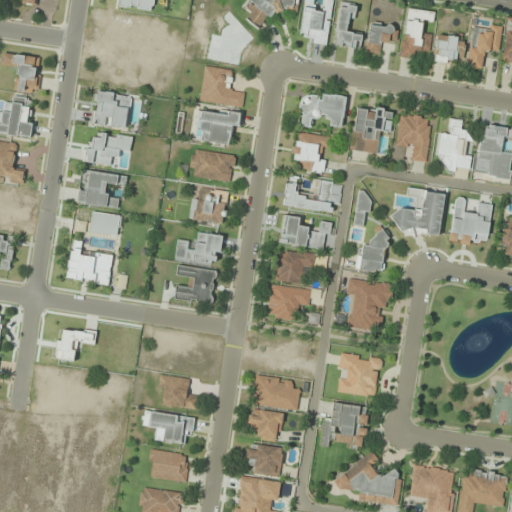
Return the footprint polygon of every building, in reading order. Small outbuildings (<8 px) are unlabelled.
[(297,0),(248,0),(246,23),(262,25),(264,11),(296,15),(297,0)] [(331,0),(323,0),(323,9),(312,8),(313,0),(304,0),(299,40),(326,44),(331,0)] [(360,47),(362,33),(347,31),(348,20),(354,21),(356,6),(339,4),(334,44),(360,47)] [(400,57),(417,59),(418,50),(429,51),(431,33),(421,31),(423,19),(432,20),(433,13),(406,10),(400,57)] [(499,51),(501,27),(471,25),(468,68),(483,69),(485,50),(499,51)] [(396,26),(367,26),(367,53),(383,53),(383,45),(396,45),(396,26)] [(503,61),(511,62),(511,29),(507,29),(503,61)] [(436,61),(463,61),(463,35),(436,35),(436,61)] [(42,59),(2,53),(0,63),(0,64),(18,68),(14,90),(37,93),(42,59)] [(244,93),(231,91),(233,70),(203,66),(198,102),(242,107),(244,93)] [(128,130),(132,96),(93,91),(90,126),(128,130)] [(345,97),(301,93),(297,125),(312,127),(313,121),(342,124),(345,97)] [(0,133),(28,138),(34,103),(5,98),(1,123),(0,123),(0,133)] [(377,154),(379,131),(390,132),(392,110),(354,107),(350,158),(368,159),(368,153),(377,154)] [(228,144),(229,134),(237,135),(240,114),(198,108),(194,140),(228,144)] [(426,162),(430,118),(398,115),(395,148),(412,149),(411,161),(426,162)] [(435,157),(443,158),(441,169),(454,170),(455,168),(469,169),(471,154),(466,154),(469,131),(460,130),(461,121),(449,119),(448,134),(438,133),(435,157)] [(474,174),(509,179),(511,155),(511,154),(501,153),(504,137),(511,137),(511,129),(481,125),(474,174)] [(299,161),(298,170),(322,174),(329,137),(296,132),(291,159),(299,161)] [(17,144),(0,141),(0,179),(22,182),(24,170),(14,168),(17,144)] [(235,155),(192,149),(188,177),(231,183),(235,155)] [(127,176),(82,170),(77,204),(117,209),(119,198),(107,197),(108,185),(126,187),(127,176)] [(282,206),(329,212),(333,183),(318,181),(316,195),(298,192),(299,184),(285,182),(282,206)] [(227,191),(194,187),(189,220),(223,225),(227,191)] [(444,193),(408,188),(406,196),(415,197),(414,211),(395,208),(392,232),(438,238),(444,193)] [(356,224),(362,224),(362,213),(368,213),(368,192),(356,192),(356,224)] [(279,243),(325,249),(329,223),(320,222),(318,230),(298,227),(300,217),(282,215),(279,243)] [(511,219),(506,219),(502,254),(511,254),(511,219)] [(387,233),(373,231),(372,246),(360,245),(357,269),(382,272),(387,233)] [(177,239),(174,258),(217,264),(221,236),(195,232),(194,242),(177,239)] [(14,237),(0,235),(0,259),(1,259),(0,267),(0,268),(10,270),(14,237)] [(69,248),(65,279),(108,286),(113,255),(69,248)] [(314,254),(278,250),(274,281),(302,284),(304,268),(312,269),(314,254)] [(216,270),(177,265),(175,280),(176,280),(173,299),(211,305),(216,270)] [(349,328),(380,332),(382,310),(388,311),(391,284),(348,279),(346,296),(353,296),(349,328)] [(294,321),(296,304),(308,306),(310,290),(271,285),(267,317),(294,321)] [(308,324),(318,325),(320,314),(309,313),(308,324)] [(375,399),(381,358),(341,353),(335,393),(375,399)] [(251,404),(296,411),(299,390),(291,389),(292,380),(255,375),(251,404)] [(197,409),(198,392),(189,392),(190,378),(158,376),(157,395),(164,395),(163,407),(197,409)] [(367,406),(333,404),(332,420),(324,419),(323,442),(364,445),(367,406)] [(277,442),(282,414),(250,409),(247,428),(256,430),(255,439),(277,442)] [(161,441),(188,445),(192,419),(150,412),(147,429),(162,431),(161,441)] [(245,463),(254,464),(253,474),(279,477),(282,448),(247,444),(245,463)] [(146,477),(185,482),(189,455),(150,450),(146,477)] [(397,506),(401,481),(393,469),(385,475),(371,473),(373,465),(378,461),(372,452),(332,480),(338,489),(356,492),(361,499),(397,506)] [(425,511),(450,511),(456,472),(413,465),(408,498),(427,500),(425,511)] [(462,475),(457,511),(472,511),(473,505),(503,508),(507,475),(471,470),(471,476),(462,475)] [(137,511),(179,511),(182,493),(141,487),(137,511)]
